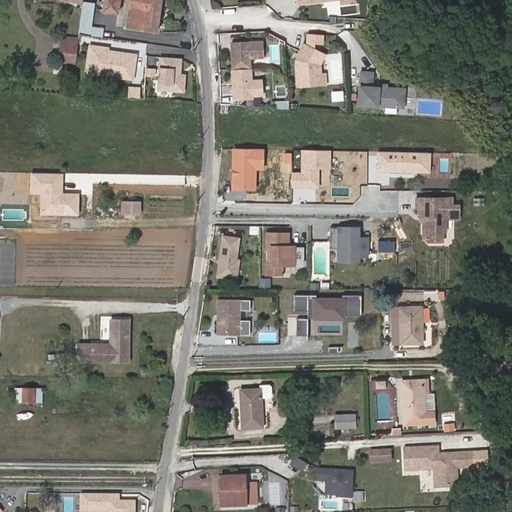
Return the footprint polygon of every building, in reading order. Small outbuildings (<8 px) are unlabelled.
[(84,9),(85,0),(69,0),(69,7),(84,9)] [(105,0),(105,10),(104,11),(120,13),(121,0),(136,0),(135,6),(131,5),(130,14),(129,27),(159,32),(163,0),(105,0)] [(323,33),(308,32),(308,41),(315,41),(323,42),(323,33)] [(77,63),(80,40),(64,38),(63,45),(61,61),(77,63)] [(251,67),(250,57),(263,56),(262,40),(231,42),(231,46),(233,46),(234,50),(232,50),(233,69),(251,67)] [(308,44),(305,43),(297,59),(299,85),(327,83),(327,72),(322,72),(322,63),(327,53),(315,47),(308,44)] [(90,46),(89,55),(96,56),(94,65),(101,66),(100,74),(133,79),(136,55),(119,53),(118,55),(107,54),(108,51),(108,48),(90,46)] [(96,56),(89,55),(86,72),(100,74),(101,66),(94,65),(96,56)] [(178,73),(180,73),(181,59),(161,58),(159,90),(184,92),(185,79),(177,79),(178,73)] [(263,94),(262,79),(252,79),(251,67),(233,69),(232,69),(233,87),(235,87),(235,90),(234,90),(234,98),(253,97),(253,94),(263,94)] [(375,72),(363,71),(361,103),(405,107),(407,89),(388,87),(388,84),(374,83),(375,72)] [(129,89),(128,99),(140,100),(141,90),(129,89)] [(321,165),(333,165),(333,148),(305,147),(304,170),(293,170),(293,185),(321,185),(321,165)] [(420,204),(420,207),(462,208),(462,203),(455,202),(455,195),(418,194),(418,204),(420,204)] [(125,213),(140,213),(141,202),(126,201),(125,213)] [(462,208),(420,207),(420,214),(423,214),(427,214),(427,217),(426,220),(425,236),(429,239),(445,239),(445,228),(448,228),(448,215),(462,215),(462,208)] [(360,256),(369,256),(369,235),(358,234),(359,224),(330,224),(330,245),(336,246),(335,261),(359,261),(360,256)] [(267,231),(267,246),(294,247),(294,245),(288,245),(288,232),(267,231)] [(241,237),(224,235),(219,276),(238,278),(241,259),(238,258),(241,237)] [(303,261),(303,245),(295,245),(295,261),(303,261)] [(294,247),(267,246),(267,248),(270,248),(270,251),(273,251),(273,254),(270,254),(270,263),(266,263),(266,273),(282,273),(282,264),(294,264),(294,247)] [(321,331),(345,331),(345,313),(361,313),(361,294),(294,294),(294,310),(308,310),(308,318),(321,318),(321,331)] [(239,297),(216,297),(216,313),(219,313),(219,319),(216,319),(216,333),(239,333),(239,297)] [(417,306),(389,306),(389,342),(417,342),(417,306)] [(241,317),(249,318),(250,309),(242,308),(241,317)] [(297,316),(296,333),(307,334),(308,317),(297,316)] [(112,343),(79,343),(79,360),(129,361),(129,319),(112,319),(112,343)] [(422,409),(421,394),(423,394),(425,394),(424,379),(420,379),(399,380),(401,417),(410,416),(410,424),(415,423),(418,423),(431,423),(431,419),(431,415),(431,412),(431,411),(422,411),(422,409)] [(24,387),(23,400),(35,400),(36,387),(24,387)] [(261,427),(260,389),(241,390),(242,428),(261,427)] [(431,396),(431,393),(425,394),(423,394),(421,394),(422,409),(422,411),(431,411),(431,412),(432,412),(432,404),(431,396)] [(331,427),(352,426),(351,415),(330,415),(331,427)] [(439,445),(402,444),(402,472),(472,472),(472,450),(439,450),(439,445)] [(369,450),(370,460),(390,459),(389,449),(369,450)] [(351,496),(353,468),(316,466),(315,480),(325,481),(324,495),(351,496)] [(219,476),(220,494),(245,493),(244,476),(219,476)] [(120,500),(120,493),(84,492),(83,509),(111,509),(110,511),(135,511),(135,500),(120,500)] [(245,493),(220,494),(220,507),(245,507),(245,493)]
